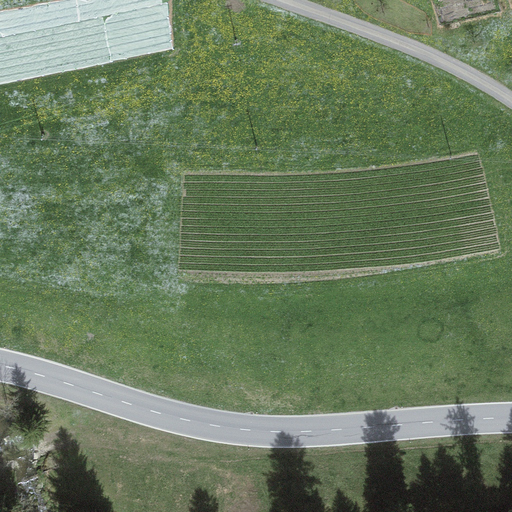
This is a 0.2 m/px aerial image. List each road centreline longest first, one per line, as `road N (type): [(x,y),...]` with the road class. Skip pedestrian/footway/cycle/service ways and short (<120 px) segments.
road 1 (secondary): [(0,364),(234,429),(511,418)]
road 2 (track): [(283,0),(393,38),(511,100)]
